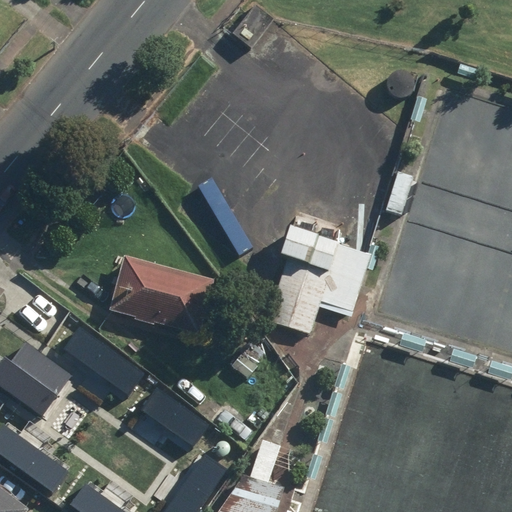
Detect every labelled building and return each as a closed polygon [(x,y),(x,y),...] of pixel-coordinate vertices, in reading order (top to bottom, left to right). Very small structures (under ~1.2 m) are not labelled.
[(275,20),(254,6),(232,38),(252,52),(275,20)] [(403,71),(401,71),(399,71),(396,72),(394,73),(392,75),(390,77),(388,79),(387,81),(386,84),(386,86),(386,89),(387,92),(388,94),(390,96),(392,98),(394,100),(396,101),(399,102),(401,102),(404,102),(407,101),(409,100),(411,98),(413,96),(415,94),(416,92),(417,89),(417,86),(417,84),(416,81),(415,79),(413,76),(411,75),(409,73),(407,72),(404,71),(403,71)] [(297,232),(268,318),(311,332),(322,300),(353,311),(372,256),(297,232)] [(216,277),(123,259),(111,320),(204,339),(216,277)] [(145,374),(78,327),(62,348),(129,396),(145,374)] [(5,356),(0,362),(0,388),(43,419),(74,376),(25,341),(11,360),(5,356)] [(210,426),(157,388),(142,409),(195,447),(210,426)] [(70,471),(4,423),(0,428),(0,453),(55,493),(70,471)] [(215,452),(217,454),(219,455),(221,456),(224,456),(226,455),(229,454),(230,452),(231,449),(231,446),(230,444),(228,442),(226,440),(223,440),(220,440),(218,441),(216,444),(215,446),(214,449),(215,452)] [(199,511),(228,474),(205,457),(164,511),(199,511)] [(126,511),(86,483),(70,504),(80,511),(126,511)] [(281,511),(284,502),(233,485),(213,511),(281,511)] [(0,511),(27,511),(30,508),(0,486),(0,511)]
